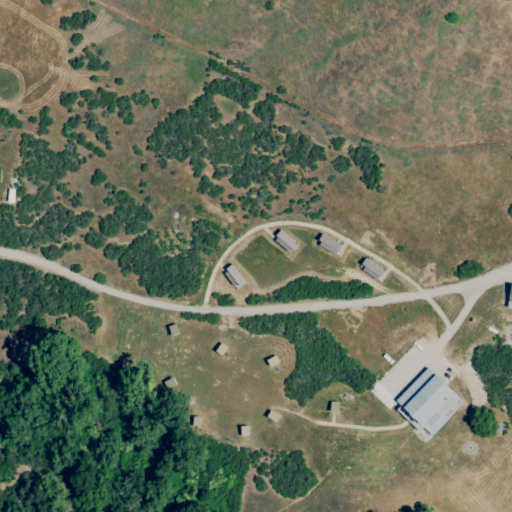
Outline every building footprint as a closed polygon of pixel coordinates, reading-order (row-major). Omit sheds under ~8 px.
[(270,241),(286,256),(294,247),(278,232),(270,241)] [(333,257),(338,247),(318,235),(312,245),(333,257)] [(381,273),(362,260),(355,270),(374,283),(381,273)] [(242,285),(229,267),(219,274),(233,292),(242,285)] [(511,287),(506,287),(503,310),(511,311),(511,307),(511,306),(511,287)] [(394,401),(431,437),(463,403),(427,369),(394,401)]
